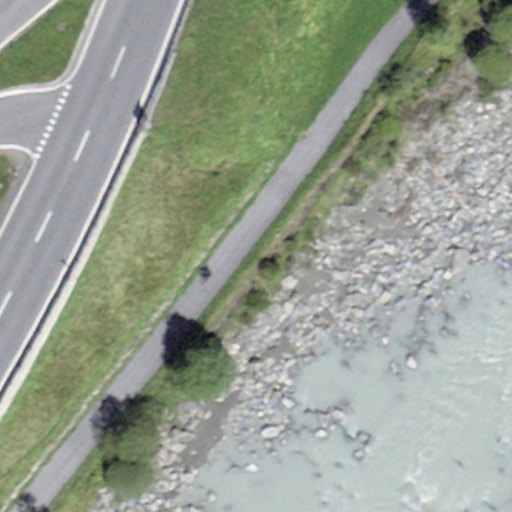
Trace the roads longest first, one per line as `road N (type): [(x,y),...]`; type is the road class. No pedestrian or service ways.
road 1 (track): [(30,511),(425,0)]
road 2 (primary): [(87,129),(0,308)]
road 3 (primary): [(142,0),(87,129)]
